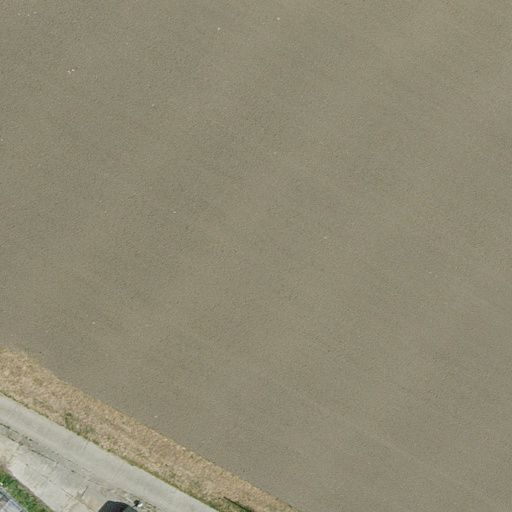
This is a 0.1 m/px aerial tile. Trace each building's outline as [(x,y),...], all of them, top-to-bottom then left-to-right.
[(0,155),(141,0),(8,0),(0,9),(0,155)] [(0,298),(271,0),(161,0),(0,177),(0,298)] [(419,0),(310,0),(0,341),(0,357),(52,404),(419,0)] [(511,67),(511,0),(450,0),(85,401),(153,462),(511,67)] [(511,221),(511,100),(194,450),(255,504),(511,221)] [(396,511),(511,385),(511,258),(284,508),(288,511),(396,511)] [(511,511),(511,416),(425,511),(511,511)] [(0,511),(30,511),(0,485),(0,511)]
